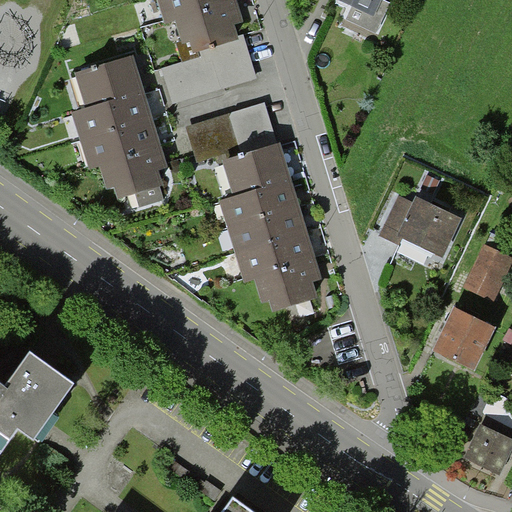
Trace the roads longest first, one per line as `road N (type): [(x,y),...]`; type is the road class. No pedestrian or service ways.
road 1 (residential): [(273,0),(401,431),(377,474)]
road 2 (residential): [(377,474),(0,205)]
road 3 (unknown): [(296,75),(176,111)]
